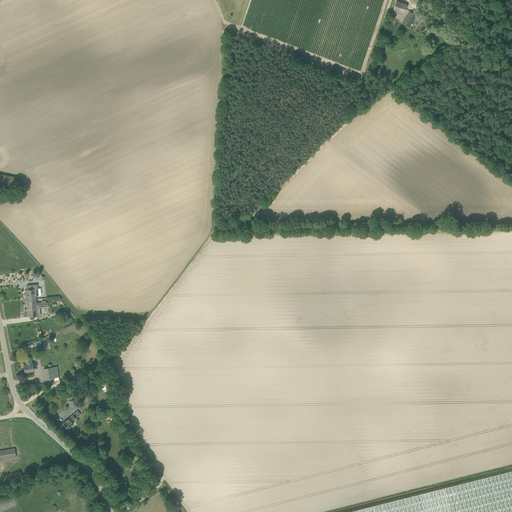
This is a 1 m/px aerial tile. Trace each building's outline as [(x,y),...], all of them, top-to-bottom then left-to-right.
[(407,5),(396,1),(394,9),(393,15),(396,16),(398,10),(404,12),(407,5)] [(409,27),(417,15),(410,11),(403,23),(409,27)] [(0,185),(12,188),(14,177),(0,174),(0,185)] [(26,289),(28,316),(37,315),(36,308),(46,307),(45,302),(36,303),(35,296),(38,295),(37,284),(27,285),(27,289),(26,289)] [(25,372),(33,371),(34,371),(32,363),(31,363),(30,357),(25,358),(26,364),(25,364),(26,368),(24,368),(25,372)] [(52,367),(44,369),(46,381),(54,379),(52,367)] [(89,392),(82,394),(85,404),(92,402),(89,392)] [(74,395),(68,398),(69,401),(68,401),(71,406),(78,403),(75,398),(74,395)] [(77,410),(76,412),(73,415),(72,414),(69,418),(62,424),(68,429),(74,423),(73,422),(81,414),(77,410)] [(77,430),(73,434),(79,441),(84,436),(80,432),(79,433),(77,430)] [(14,448),(0,450),(0,459),(16,457),(14,448)] [(511,511),(511,470),(348,511),(511,511)] [(3,483),(17,478),(22,477),(20,471),(1,477),(3,483)]
